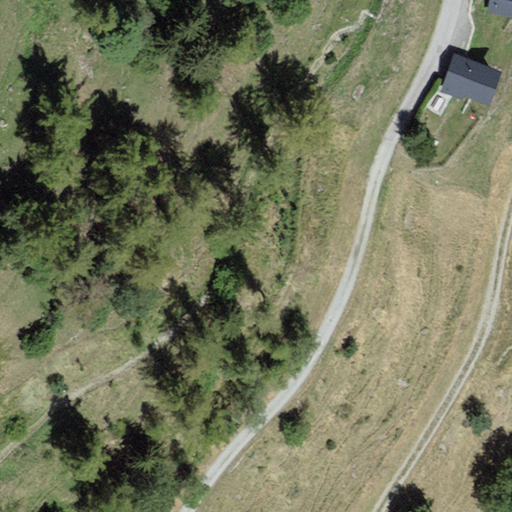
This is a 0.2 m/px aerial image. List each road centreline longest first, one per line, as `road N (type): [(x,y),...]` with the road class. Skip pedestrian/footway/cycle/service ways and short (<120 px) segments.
road 1 (track): [(448,0),(388,152),(354,280),(293,384),(192,511)]
road 2 (track): [(386,511),(481,363),(511,226)]
